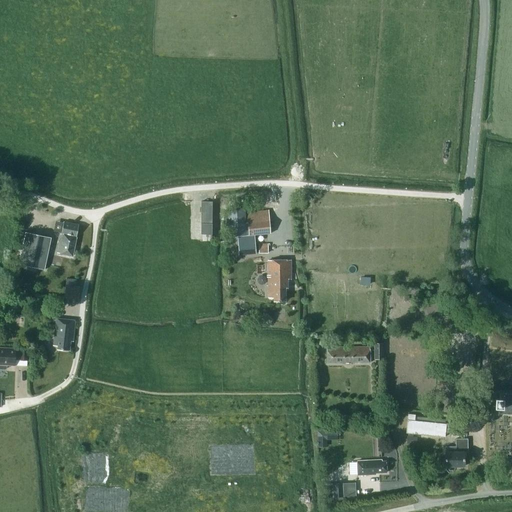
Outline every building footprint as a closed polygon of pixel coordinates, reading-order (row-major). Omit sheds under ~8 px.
[(202,235),(212,235),(213,202),(202,202),(202,235)] [(227,208),(229,237),(249,235),(248,223),(246,223),(246,212),(245,206),(227,208)] [(248,223),(249,235),(271,234),(269,210),(246,212),(246,223),(248,223)] [(58,253),(73,256),(79,225),(64,222),(58,253)] [(19,265),(45,270),(52,238),(26,232),(19,265)] [(256,255),(255,236),(238,237),(239,256),(256,255)] [(269,253),(268,244),(259,244),(259,253),(269,253)] [(268,261),(268,288),(269,298),(274,298),(274,301),(285,301),(285,288),(288,288),(287,280),(291,279),(291,260),(268,261)] [(78,300),(80,288),(80,286),(76,286),(77,279),(66,278),(64,304),(76,305),(77,300),(78,300)] [(443,316),(455,316),(456,300),(443,299),(443,316)] [(71,336),(73,337),(75,321),(57,319),(54,346),(58,346),(58,349),(69,351),(71,336)] [(383,359),(383,343),(375,343),(375,359),(383,359)] [(370,363),(370,347),(327,347),(327,363),(370,363)] [(7,365),(15,365),(15,360),(28,361),(28,349),(16,348),(16,349),(9,349),(9,348),(2,348),(2,349),(0,348),(0,368),(6,369),(7,368),(7,365)] [(511,394),(500,393),(499,392),(498,393),(499,394),(499,399),(495,399),(495,407),(498,407),(498,412),(497,413),(498,414),(499,413),(511,413),(511,394)] [(339,425),(353,426),(354,416),(340,414),(339,425)] [(406,433),(445,437),(447,424),(415,421),(415,415),(408,414),(406,433)] [(417,437),(408,436),(407,444),(417,445),(417,437)] [(445,466),(465,466),(464,452),(468,452),(468,446),(468,439),(456,439),(456,446),(446,446),(446,452),(445,452),(445,466)] [(382,461),(382,460),(357,461),(358,475),(376,474),(376,473),(387,473),(386,461),(382,461)] [(333,484),(334,497),(343,497),(344,497),(343,483),(333,483),(333,484)] [(333,484),(323,484),(325,504),(334,503),(334,497),(333,484)]
